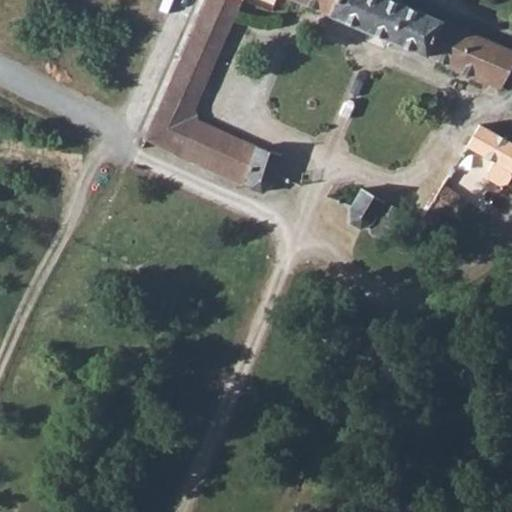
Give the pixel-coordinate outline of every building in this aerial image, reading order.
[(187,160),(206,123),(195,119),(192,106),(240,0),(203,0),(142,140),(187,160)] [(293,0),(499,88),(511,61),(511,50),(394,0),(293,0)] [(187,160),(240,183),(245,175),(248,187),(261,192),(271,184),(275,174),(283,157),(206,123),(187,160)] [(464,147),(494,163),(487,167),(486,172),(490,177),(498,183),(505,182),(509,175),(511,174),(511,143),(478,123),(464,147)] [(347,206),(347,222),(364,229),(371,225),(371,232),(408,248),(423,221),(436,224),(443,211),(452,216),(460,198),(440,187),(421,216),(357,187),(347,206)]
